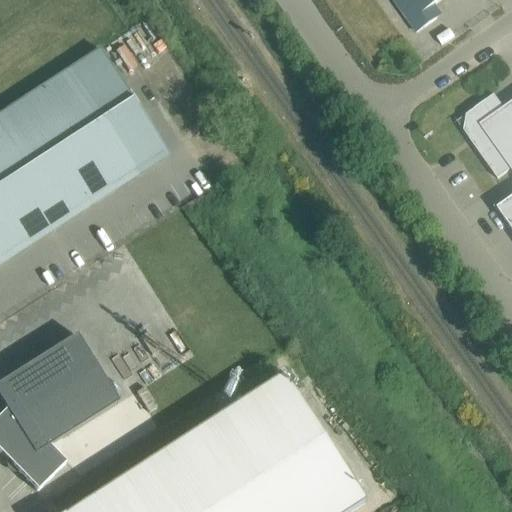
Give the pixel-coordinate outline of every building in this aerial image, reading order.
[(393,0),(417,34),(437,20),(439,10),(435,5),(442,0),(393,0)] [(98,50),(0,114),(0,258),(164,150),(98,50)] [(511,199),(498,210),(501,214),(511,205),(511,104),(505,110),(495,96),(467,116),(464,132),(498,180),(511,170),(511,199)] [(511,205),(501,214),(511,229),(511,205)] [(120,403),(76,336),(0,384),(0,399),(7,411),(3,415),(0,416),(0,452),(39,492),(66,465),(49,448),(120,403)] [(71,511),(353,511),(365,505),(282,376),(71,511)]
